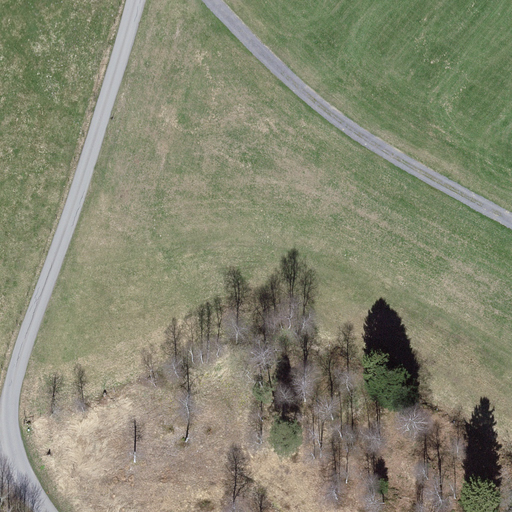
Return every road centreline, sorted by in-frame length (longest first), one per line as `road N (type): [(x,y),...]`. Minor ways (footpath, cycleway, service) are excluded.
road 1 (unclassified): [(139,0),(8,404),(7,456),(49,511)]
road 2 (track): [(213,0),(336,118),(511,223)]
